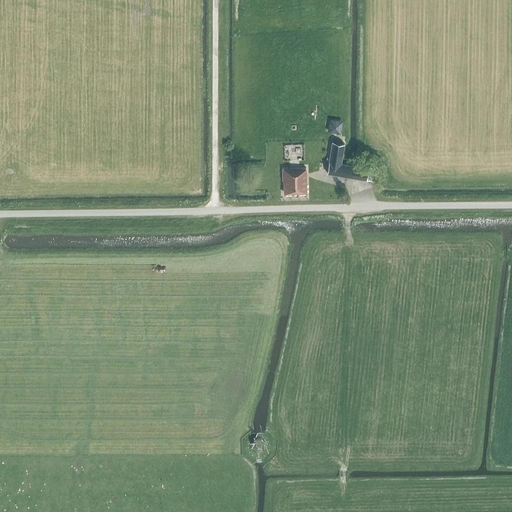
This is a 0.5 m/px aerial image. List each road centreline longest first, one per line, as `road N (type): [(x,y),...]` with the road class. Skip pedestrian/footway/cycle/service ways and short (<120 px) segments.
road 1 (unclassified): [(0,214),(511,206)]
road 2 (track): [(214,211),(216,0)]
